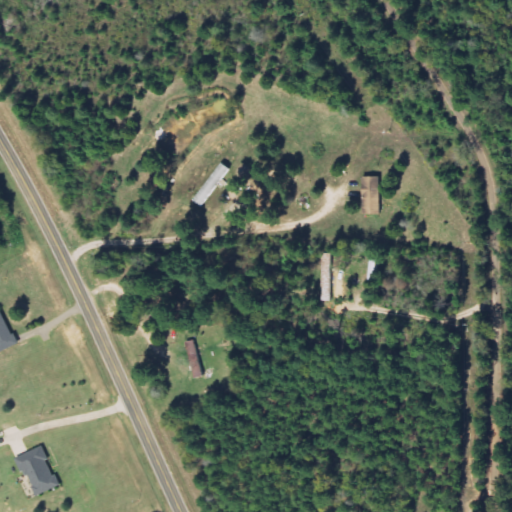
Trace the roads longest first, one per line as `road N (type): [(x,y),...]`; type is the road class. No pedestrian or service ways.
road 1 (residential): [(448,511),(443,226),(422,134),(349,0)]
road 2 (tertiary): [(0,136),(47,218),(183,511)]
